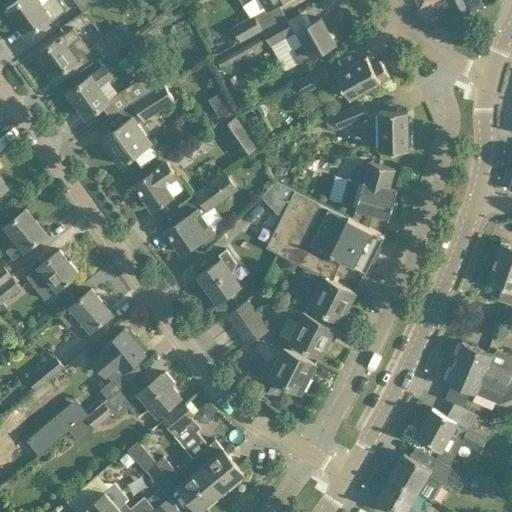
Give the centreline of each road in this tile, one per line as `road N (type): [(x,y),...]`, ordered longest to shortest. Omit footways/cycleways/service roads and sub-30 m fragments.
road 1 (residential): [(309,454),(211,383),(0,87)]
road 2 (residential): [(454,62),(440,86),(447,138),(432,202),(309,454)]
road 3 (tertiary): [(349,477),(413,355),(478,198)]
road 4 (tertiary): [(478,198),(487,78)]
